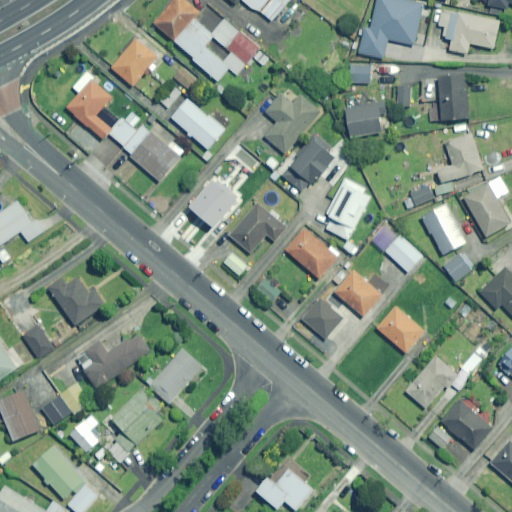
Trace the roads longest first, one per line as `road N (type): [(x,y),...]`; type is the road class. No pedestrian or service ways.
road 1 (residential): [(272,357),(0,120)]
road 2 (residential): [(454,511),(299,379)]
road 3 (residential): [(139,511),(272,357)]
road 4 (residential): [(299,379),(184,511)]
